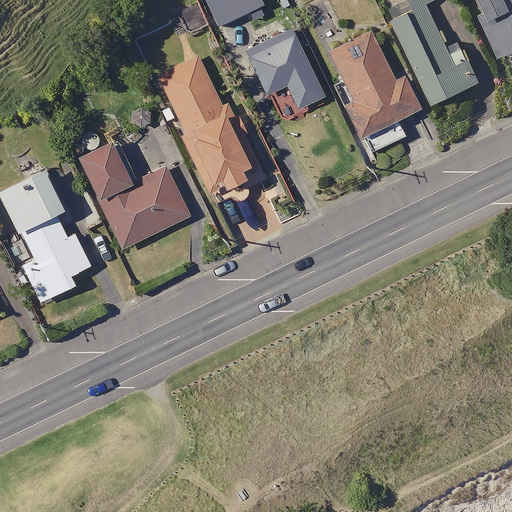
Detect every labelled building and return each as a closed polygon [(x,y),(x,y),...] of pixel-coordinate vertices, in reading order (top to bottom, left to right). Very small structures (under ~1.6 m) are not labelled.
[(283,16),(276,0),(239,0),(250,29),(283,16)] [(453,68),(420,0),(406,0),(387,9),(432,105),(478,83),(467,60),(453,68)] [(511,0),(478,0),(489,23),(484,25),(500,58),(511,52),(511,0)] [(322,96),(289,29),(244,51),(266,94),(284,85),(296,109),(322,96)] [(392,81),(368,31),(323,52),(368,151),(402,136),(395,120),(416,110),(400,77),(392,81)] [(181,61),(151,76),(208,194),(210,193),(214,202),(227,196),(231,203),(247,195),(244,188),(262,179),(225,103),(220,105),(195,55),(181,61)] [(153,122),(144,106),(128,116),(137,132),(153,122)] [(100,145),(95,129),(76,136),(81,151),(100,145)] [(126,184),(108,144),(78,158),(118,248),(185,217),(163,168),(126,184)] [(53,214),(61,211),(41,169),(0,188),(0,204),(14,233),(53,214)] [(14,233),(15,235),(17,239),(3,246),(12,264),(20,260),(40,300),(72,285),(67,275),(87,265),(71,232),(64,236),(54,216),(53,214),(14,233)]
